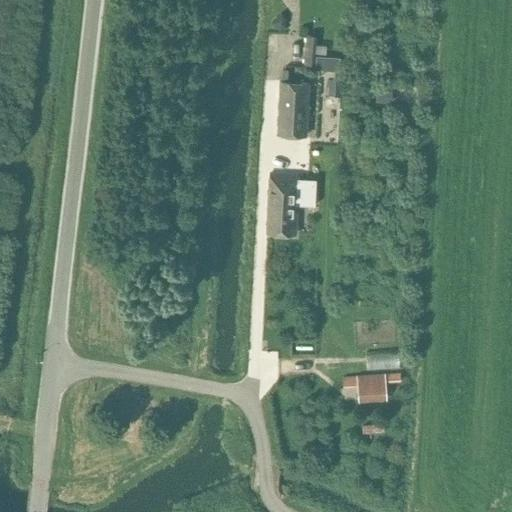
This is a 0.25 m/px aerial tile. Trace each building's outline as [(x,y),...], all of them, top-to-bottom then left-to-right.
[(313,68),(321,69),(321,62),(314,62),(316,36),(305,36),(303,65),(313,66),(313,68)] [(310,84),(281,81),(277,136),(306,137),(310,84)] [(377,92),(376,104),(390,105),(390,93),(377,92)] [(299,174),(271,173),(268,233),(295,235),(299,174)] [(399,367),(398,351),(363,352),(364,369),(399,367)] [(358,386),(358,402),(386,401),(386,382),(401,381),(400,374),(385,375),(385,374),(356,375),(356,379),(337,380),(337,387),(358,386)]
